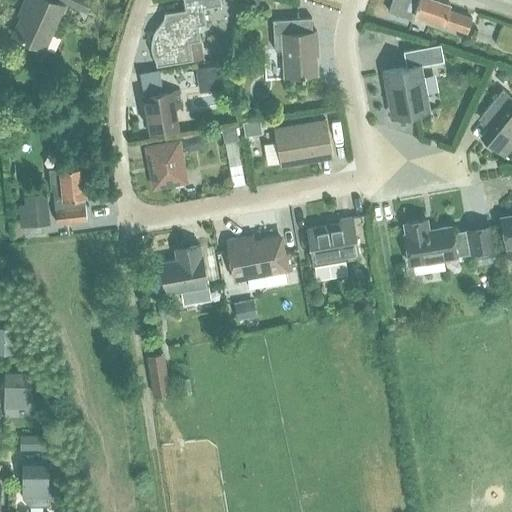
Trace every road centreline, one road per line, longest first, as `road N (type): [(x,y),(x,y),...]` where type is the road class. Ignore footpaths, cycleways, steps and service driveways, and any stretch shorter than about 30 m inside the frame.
road 1 (residential): [(131,217),(345,185),(362,161)]
road 2 (residential): [(131,217),(117,134),(119,81),(140,0)]
road 3 (residential): [(362,161),(345,30),(355,0)]
